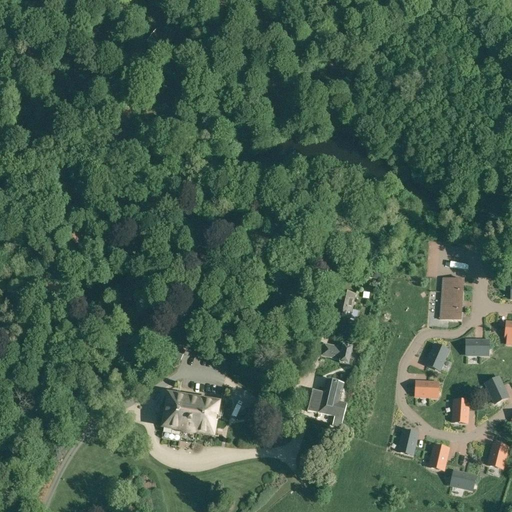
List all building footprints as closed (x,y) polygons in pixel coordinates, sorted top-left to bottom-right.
[(165,29),(170,33),(173,28),(168,25),(165,29)] [(147,44),(162,54),(171,41),(173,38),(165,33),(164,36),(156,31),(147,44)] [(376,270),(375,269),(371,271),(370,275),(371,276),(372,279),(376,280),(380,278),(381,274),(379,270),(376,270)] [(439,319),(439,320),(461,322),(464,280),(442,279),(442,280),(443,280),(440,319),(439,319)] [(340,318),(348,320),(349,318),(353,319),(356,318),(357,313),(356,311),(351,310),(355,296),(338,291),(335,300),(338,301),(335,315),(341,317),(340,318)] [(119,310),(127,323),(142,314),(147,310),(141,300),(135,303),(133,301),(119,310)] [(466,342),(466,356),(488,356),(488,342),(466,342)] [(166,353),(181,361),(185,352),(169,345),(166,344),(162,351),(166,353)] [(339,363),(349,365),(352,348),(343,346),(343,348),(323,344),(321,356),(340,360),(339,363)] [(435,345),(426,366),(439,371),(448,351),(435,345)] [(279,374),(285,385),(296,379),(289,368),(279,374)] [(498,378),(485,384),(495,405),(508,399),(498,378)] [(333,425),(341,427),(346,405),(339,403),(343,384),(326,380),(324,388),(319,387),(318,392),(312,390),(308,412),(335,418),(333,425)] [(416,383),(415,397),(437,398),(438,384),(416,383)] [(345,401),(349,386),(345,384),(341,400),(345,401)] [(196,434),(218,437),(219,434),(213,433),(217,413),(222,414),(223,406),(218,405),(218,404),(169,396),(163,428),(180,431),(181,432),(183,434),(185,434),(187,435),(191,435),(193,435),(196,434)] [(454,401),(452,423),(467,424),(468,402),(454,401)] [(403,431),(398,453),(412,456),(417,435),(403,431)] [(493,445),(488,466),(502,470),(507,448),(493,445)] [(434,447),(429,468),(443,471),(448,450),(434,447)] [(454,472),(451,486),(472,491),(475,477),(454,472)]
